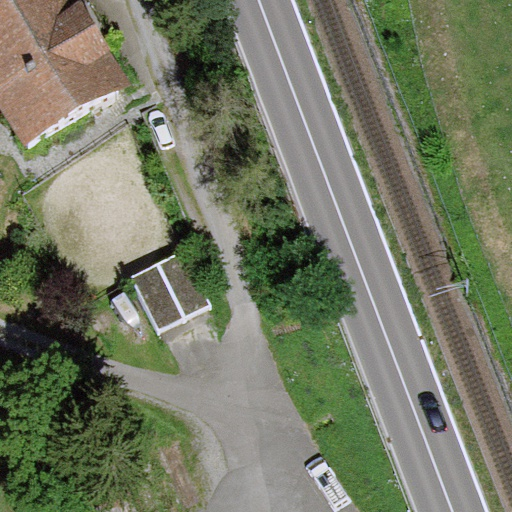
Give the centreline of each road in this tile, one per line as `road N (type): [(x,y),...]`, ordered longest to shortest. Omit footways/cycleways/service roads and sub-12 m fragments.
road 1 (primary): [(452,511),(257,0)]
road 2 (track): [(140,0),(215,240),(245,411)]
road 3 (track): [(245,411),(0,327)]
